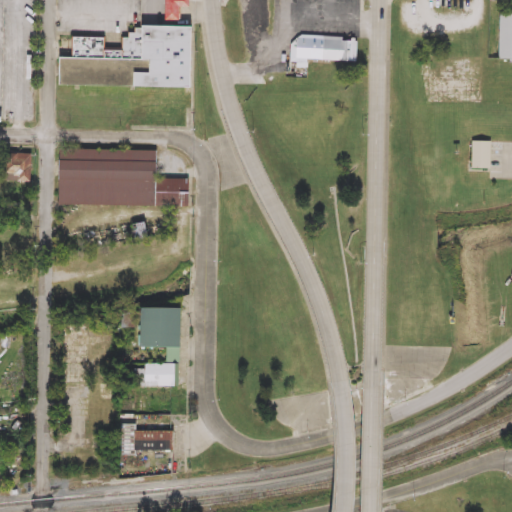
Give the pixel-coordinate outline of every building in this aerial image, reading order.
[(168,0),(195,0),(195,7),(186,7),(186,20),(168,20),(168,0)] [(511,60),(495,60),(495,14),(511,14),(511,60)] [(132,89),(60,88),(60,58),(77,58),(77,37),(110,38),(110,48),(125,48),(125,34),(142,34),(142,26),(185,27),(201,27),(200,90),(196,90),(132,89)] [(295,47),(305,47),(305,37),(354,39),(353,63),(295,61),(295,47)] [(196,95),(196,129),(131,128),(132,93),(196,95)] [(470,142),(487,142),(487,170),(470,170),(470,142)] [(195,179),(195,208),(63,207),(63,150),(163,150),(163,179),(195,179)] [(35,154),(36,182),(16,183),(15,155),(35,154)] [(170,349),(144,349),(144,310),(186,310),(185,388),(148,388),(148,365),(169,365),(170,349)] [(91,385),(64,386),(64,369),(76,369),(76,351),(90,351),(91,385)] [(141,433),(179,433),(179,452),(124,451),(124,425),(141,425),(141,433)]
